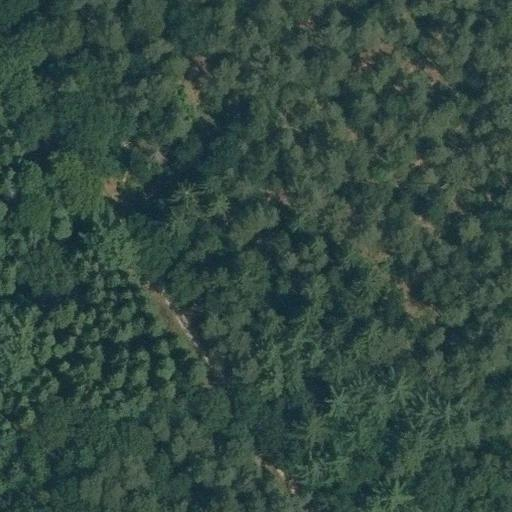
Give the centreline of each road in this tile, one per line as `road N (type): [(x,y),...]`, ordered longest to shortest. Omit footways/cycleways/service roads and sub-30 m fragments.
road 1 (track): [(0,50),(216,374)]
road 2 (track): [(216,374),(307,511)]
